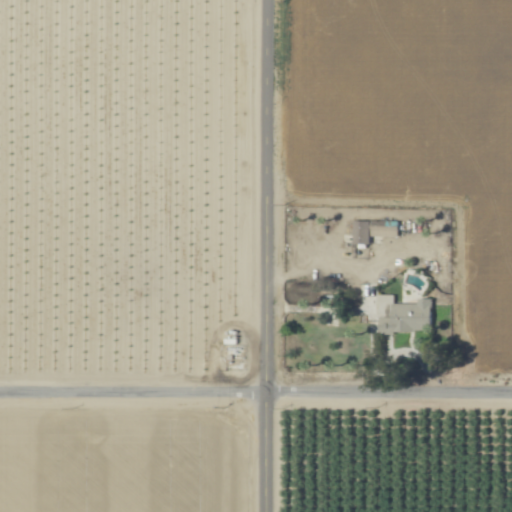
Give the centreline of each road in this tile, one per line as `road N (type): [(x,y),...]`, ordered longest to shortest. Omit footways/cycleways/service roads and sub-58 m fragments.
road 1 (tertiary): [(265,511),(263,0)]
road 2 (residential): [(0,391),(511,391)]
